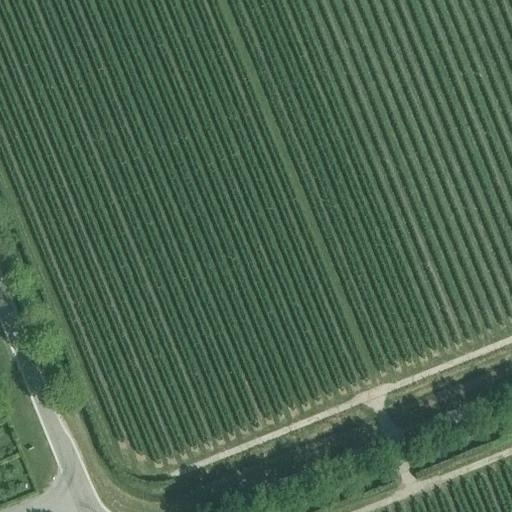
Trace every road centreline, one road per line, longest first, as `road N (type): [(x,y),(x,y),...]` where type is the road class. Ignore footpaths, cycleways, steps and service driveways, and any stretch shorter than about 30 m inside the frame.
road 1 (unclassified): [(217,511),(511,393)]
road 2 (unclassified): [(88,511),(0,292)]
